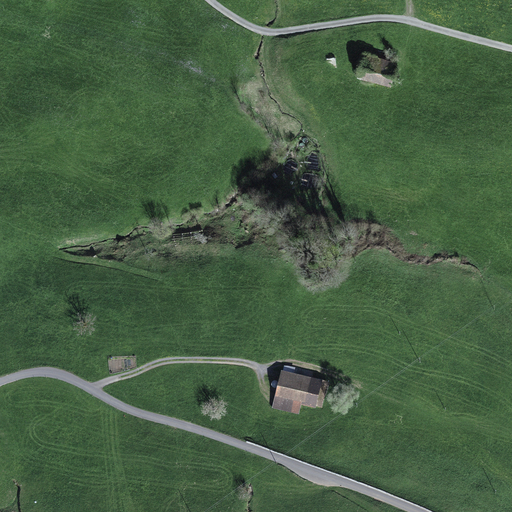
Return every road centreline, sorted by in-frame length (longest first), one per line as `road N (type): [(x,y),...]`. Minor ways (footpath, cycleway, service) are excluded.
road 1 (residential): [(0,381),(34,371),(67,377),(139,414),(419,511)]
road 2 (residential): [(511,48),(395,18),(259,28),(206,0)]
road 3 (track): [(260,370),(235,360),(158,360),(89,387)]
